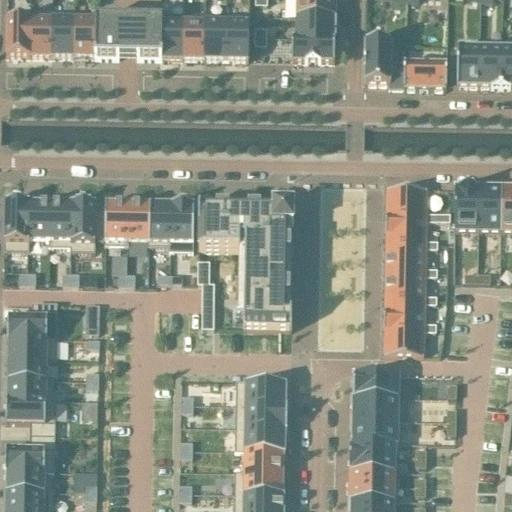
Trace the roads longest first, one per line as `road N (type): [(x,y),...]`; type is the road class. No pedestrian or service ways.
road 1 (tertiary): [(0,162),(511,172)]
road 2 (tertiary): [(354,115),(0,110)]
road 3 (tertiary): [(511,118),(354,115)]
road 4 (residential): [(317,511),(319,368)]
